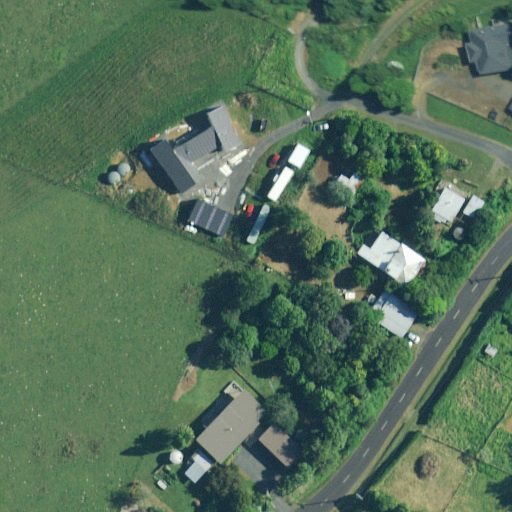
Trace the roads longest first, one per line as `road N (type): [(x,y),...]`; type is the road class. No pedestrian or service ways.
road 1 (unclassified): [(511,242),(374,441),(314,511)]
road 2 (residential): [(511,157),(274,55)]
